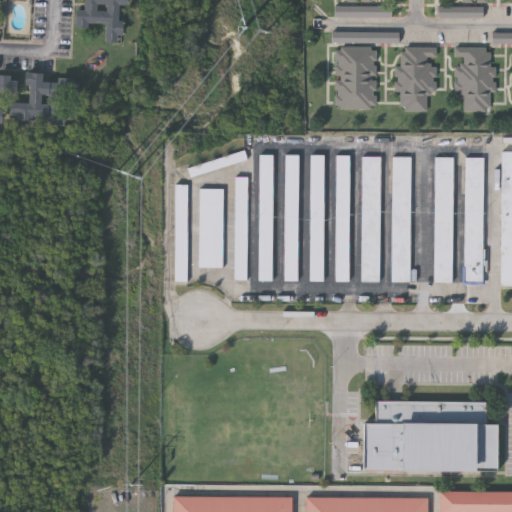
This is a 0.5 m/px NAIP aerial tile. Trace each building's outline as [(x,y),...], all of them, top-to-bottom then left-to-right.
[(119,19),(124,19),(124,34),(118,33),(118,41),(106,41),(106,22),(98,21),(88,21),(88,25),(76,24),(77,8),(85,9),(85,0),(129,0),(129,3),(119,3),(119,19)] [(438,19),(484,19),(484,7),(438,7),(438,19)] [(511,43),(511,34),(495,34),(495,37),(500,37),(500,43),(511,43)] [(376,106),(335,106),(335,45),(376,46),(376,106)] [(435,91),(426,91),(426,109),(397,109),(398,45),(436,45),(435,91)] [(462,109),(462,92),(454,93),(454,46),(492,45),(492,109),(462,109)] [(32,119),(17,118),(17,114),(10,114),(11,102),(29,102),(30,84),(25,84),(25,71),(41,72),(41,81),(58,81),(58,76),(72,77),(72,82),(80,82),(79,94),(60,94),(60,111),(65,112),(64,125),(48,124),(48,115),(40,115),(32,114),(32,119)] [(0,73),(10,74),(10,79),(17,79),(16,91),(0,90),(0,108),(2,108),(1,121),(0,121),(0,73)] [(511,285),(498,285),(501,150),(511,150),(511,285)] [(258,280),(259,154),(272,154),(271,280),(258,280)] [(284,281),(283,154),(297,154),(298,281),(284,281)] [(310,281),(310,155),(323,155),(323,281),(310,281)] [(336,155),(349,155),(348,281),(335,281),(336,155)] [(380,156),(379,281),(360,281),(361,156),(380,156)] [(391,281),(392,156),(410,156),(410,281),(391,281)] [(434,281),(434,156),(452,156),(452,281),(434,281)] [(483,283),(464,282),(464,157),(483,157),(483,283)] [(233,176),(247,176),(247,279),(233,279),(233,176)] [(174,281),(173,184),(186,183),(186,281),(174,281)] [(222,267),(198,267),(198,188),(222,188),(222,267)] [(485,400),(485,422),(497,423),(497,470),(363,469),(363,422),(374,422),(374,400),(485,400)] [(511,511),(439,511),(439,490),(511,490),(511,511)] [(172,511),(172,495),(290,495),(290,511),(172,511)] [(427,511),(306,511),(306,496),(427,497),(427,511)]
